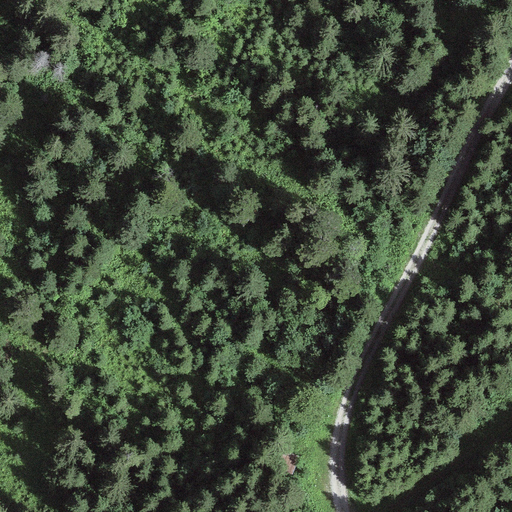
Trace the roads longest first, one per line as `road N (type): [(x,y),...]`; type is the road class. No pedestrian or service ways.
road 1 (track): [(343,511),(337,453),(367,341),(511,64)]
road 2 (track): [(384,511),(511,432)]
